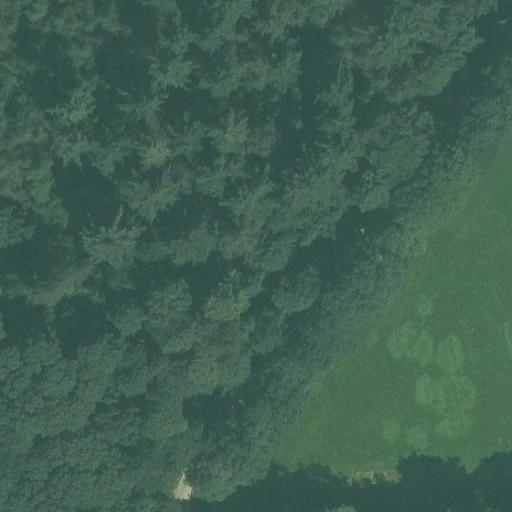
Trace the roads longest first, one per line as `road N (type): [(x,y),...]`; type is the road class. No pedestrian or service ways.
road 1 (unclassified): [(179,511),(223,420),(511,47)]
road 2 (track): [(0,243),(268,259),(324,287)]
